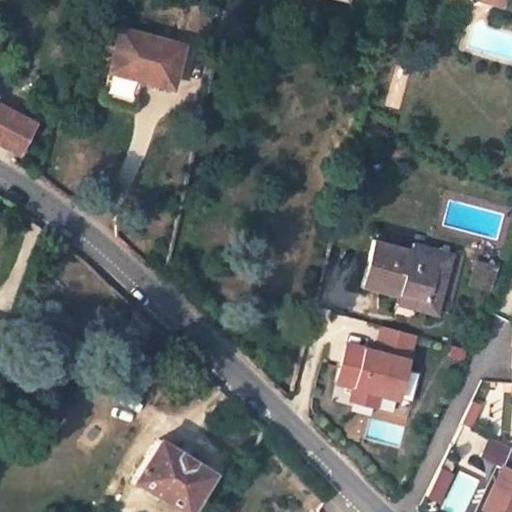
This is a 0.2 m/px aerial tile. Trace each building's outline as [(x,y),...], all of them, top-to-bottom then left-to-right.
[(482,0),(482,2),(504,8),(506,0),(482,0)] [(149,35),(121,27),(110,68),(103,96),(135,104),(142,77),(138,76),(149,35)] [(172,85),(182,44),(149,35),(138,76),(142,77),(172,85)] [(5,78),(0,74),(0,91),(22,104),(30,90),(6,77),(5,78)] [(54,107),(45,101),(39,113),(49,119),(54,107)] [(34,123),(0,104),(0,143),(18,154),(34,123)] [(438,305),(451,252),(412,242),(410,249),(373,238),(361,285),(399,295),(438,305)] [(473,259),(467,283),(482,286),(491,264),(473,259)] [(435,315),(438,305),(399,295),(396,305),(435,315)] [(338,375),(352,318),(326,311),(312,368),(338,375)] [(502,460),(511,441),(491,431),(482,450),(498,458),(473,511),(474,511),(494,511),(497,508),(483,502),(502,460)] [(186,510),(211,470),(157,437),(133,477),(186,510)] [(505,511),(511,511),(511,441),(502,460),(483,502),(497,508),(505,511)] [(441,496),(454,469),(442,464),(429,491),(441,496)]
